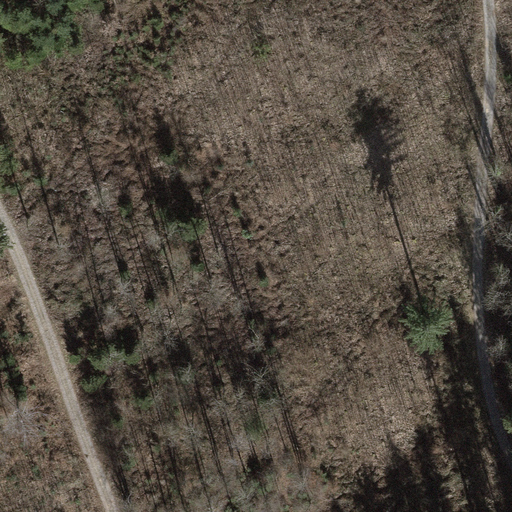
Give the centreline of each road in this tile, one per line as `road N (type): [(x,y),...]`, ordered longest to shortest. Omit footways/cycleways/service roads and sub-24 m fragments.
road 1 (track): [(488,0),(485,371),(511,462)]
road 2 (track): [(0,229),(115,511)]
